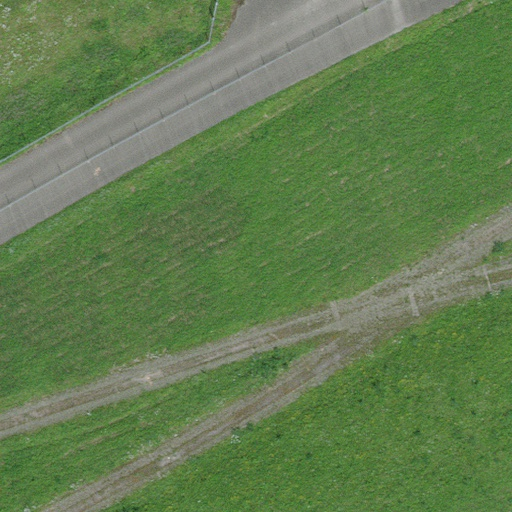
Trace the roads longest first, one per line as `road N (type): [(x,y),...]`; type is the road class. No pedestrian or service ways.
road 1 (track): [(0,425),(378,304),(511,220)]
road 2 (track): [(73,511),(431,294)]
road 3 (track): [(378,304),(511,273)]
